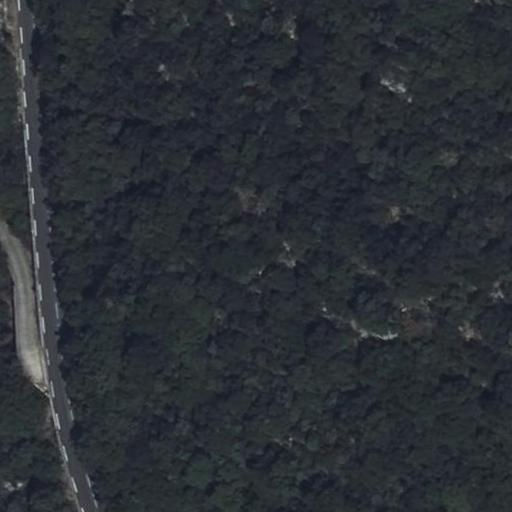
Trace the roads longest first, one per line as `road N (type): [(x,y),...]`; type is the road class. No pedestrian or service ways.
road 1 (tertiary): [(26,0),(55,340),(97,511)]
road 2 (unknown): [(63,378),(46,381),(33,367),(24,285),(0,216)]
